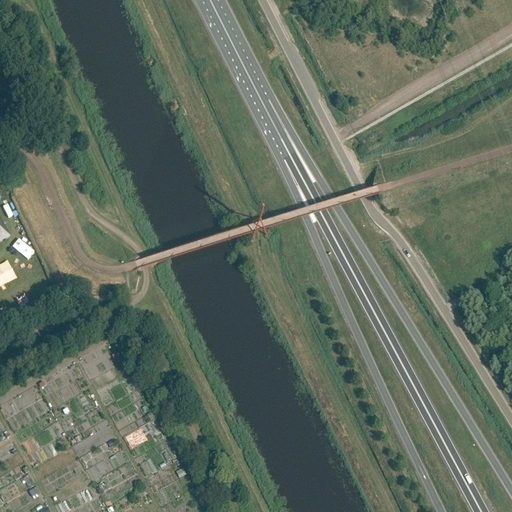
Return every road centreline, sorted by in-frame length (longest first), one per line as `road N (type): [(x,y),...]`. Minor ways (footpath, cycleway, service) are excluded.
road 1 (unclassified): [(511,419),(352,175),(268,0)]
road 2 (trunk): [(511,496),(302,152),(262,102)]
road 3 (trunk): [(480,511),(262,102)]
road 4 (trunk): [(262,102),(436,511)]
